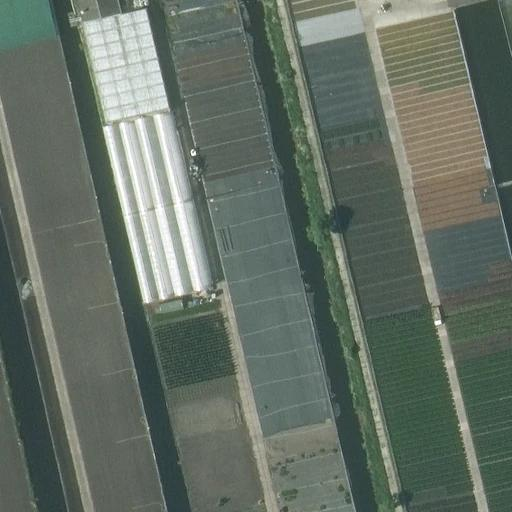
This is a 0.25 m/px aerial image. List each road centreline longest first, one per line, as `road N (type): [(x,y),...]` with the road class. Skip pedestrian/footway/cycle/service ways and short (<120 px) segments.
road 1 (track): [(365,0),(483,511)]
road 2 (track): [(268,511),(151,8)]
